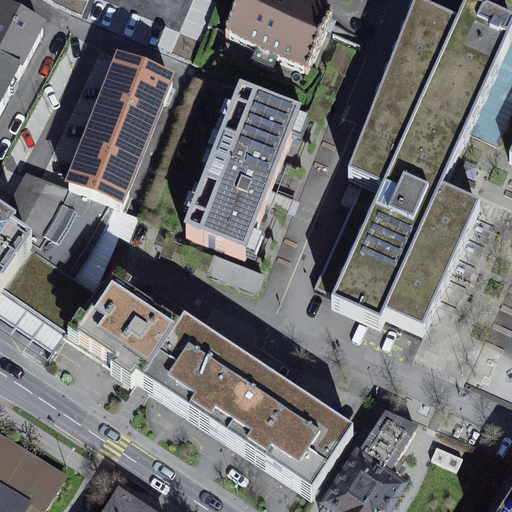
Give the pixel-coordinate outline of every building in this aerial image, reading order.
[(283,0),(243,0),(225,41),(308,77),(328,32),(333,21),(283,0)] [(361,191),(315,293),(337,303),(332,314),(381,336),(386,325),(423,342),(480,217),(443,199),(511,46),(511,33),(468,13),(458,34),(416,14),(349,185),(361,191)] [(0,112),(2,114),(43,36),(4,15),(0,19),(0,112)] [(164,87),(165,87),(120,69),(70,195),(121,215),(128,199),(121,196),(158,103),(165,105),(171,90),(164,87)] [(300,123),(241,100),(186,241),(245,264),(300,123)] [(23,212),(10,232),(7,237),(74,285),(86,267),(105,231),(113,234),(121,215),(70,195),(38,182),(23,212)] [(93,299),(74,285),(7,237),(10,232),(0,225),(0,293),(66,340),(93,299)] [(264,281),(225,265),(218,283),(257,298),(264,281)] [(143,393),(179,338),(177,336),(102,286),(93,299),(66,340),(65,342),(140,391),(143,393)] [(179,338),(143,393),(192,426),(234,362),(185,330),(179,338)] [(253,466),(295,402),(234,362),(192,426),(253,466)] [(295,402),(253,466),(312,504),(354,441),(295,402)] [(387,421),(360,463),(388,481),(416,434),(387,421)] [(0,511),(48,511),(68,484),(0,440),(0,511)] [(404,492),(388,481),(360,463),(358,462),(326,511),(325,511),(391,511),(395,507),(394,506),(404,492)] [(135,511),(118,501),(111,511),(135,511)]
